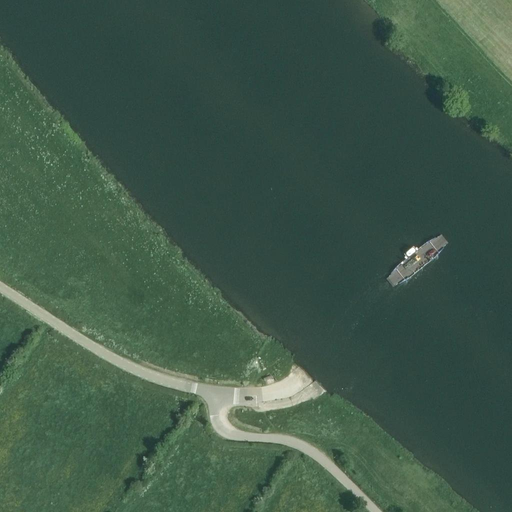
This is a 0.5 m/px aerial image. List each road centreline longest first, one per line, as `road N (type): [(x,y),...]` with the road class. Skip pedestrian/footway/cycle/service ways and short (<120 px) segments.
road 1 (tertiary): [(219,393),(118,361),(0,286)]
road 2 (tertiary): [(375,511),(302,445),(228,435),(214,419),(219,393)]
